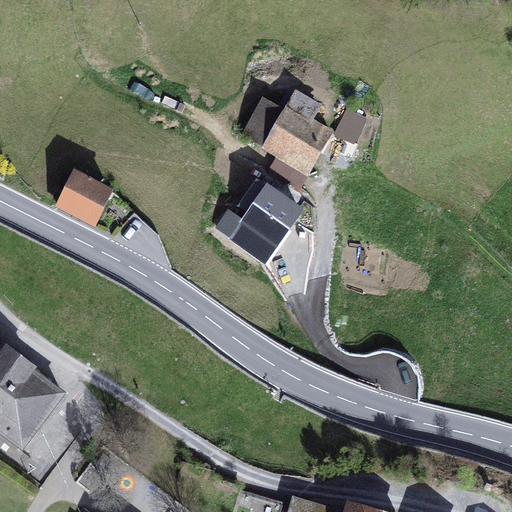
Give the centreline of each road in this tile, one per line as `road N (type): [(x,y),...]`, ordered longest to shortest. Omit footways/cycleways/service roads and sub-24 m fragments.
road 1 (primary): [(511,447),(365,407),(291,375),(149,278),(0,201)]
road 2 (track): [(511,275),(448,218),(389,184),(348,185),(326,205),(314,252),(321,340)]
